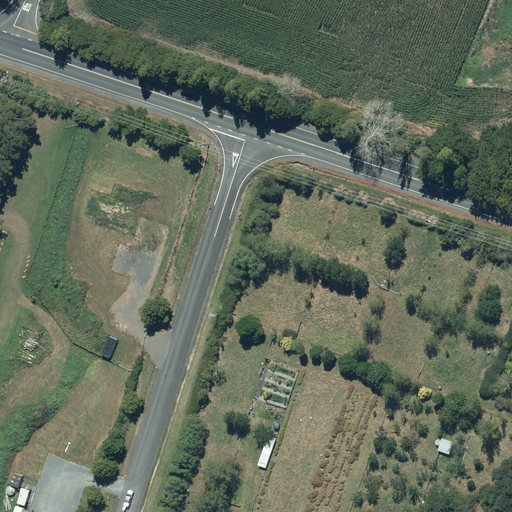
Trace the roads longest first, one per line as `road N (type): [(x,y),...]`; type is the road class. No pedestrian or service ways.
road 1 (unclassified): [(126,511),(251,124)]
road 2 (secondary): [(251,124),(511,210)]
road 3 (secondary): [(7,44),(251,124)]
